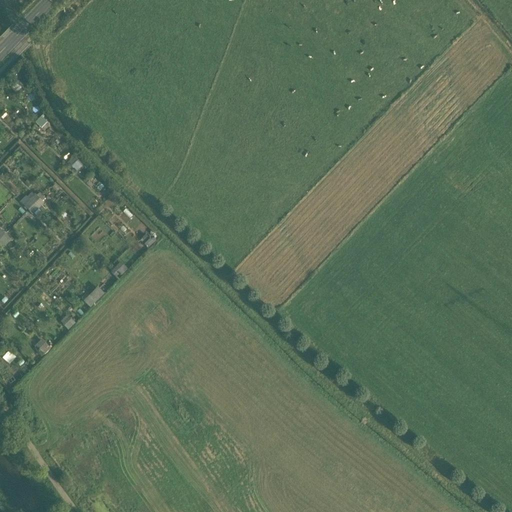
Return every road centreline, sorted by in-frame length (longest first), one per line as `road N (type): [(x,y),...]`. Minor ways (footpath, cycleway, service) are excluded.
road 1 (track): [(488,511),(320,373),(105,164),(60,107),(26,25)]
road 2 (track): [(71,511),(0,409)]
